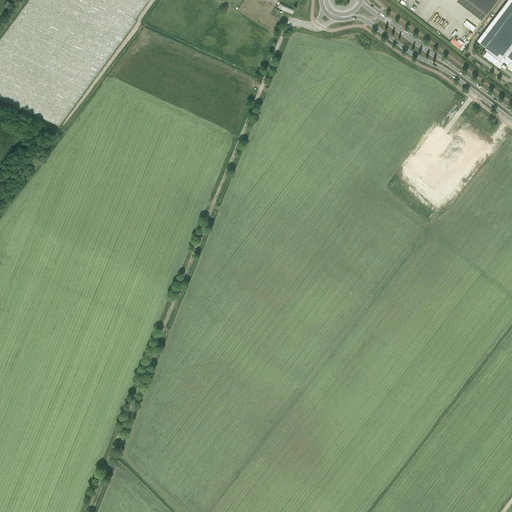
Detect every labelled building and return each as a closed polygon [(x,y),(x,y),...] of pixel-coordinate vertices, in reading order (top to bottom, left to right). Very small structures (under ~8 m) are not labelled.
[(467,0),(486,14),(497,0),(467,0)] [(511,0),(508,0),(477,41),(485,47),(484,48),(487,50),(486,51),(486,52),(483,55),(484,56),(484,57),(485,57),(488,59),(489,61),(490,61),(493,63),(494,65),(495,65),(500,69),(502,66),(503,67),(503,68),(504,69),(507,66),(508,67),(507,67),(508,67),(508,69),(509,69),(511,71),(511,72),(511,0)] [(292,14),(294,11),(279,4),(278,7),(274,6),(272,10),(280,14),(282,10),(292,14)] [(453,37),(450,41),(459,49),(463,45),(453,37)] [(437,125),(408,166),(424,176),(419,183),(437,195),(476,138),(461,128),(454,137),(437,125)]
